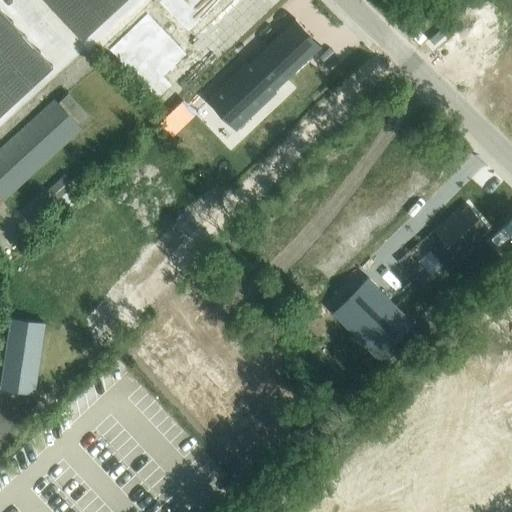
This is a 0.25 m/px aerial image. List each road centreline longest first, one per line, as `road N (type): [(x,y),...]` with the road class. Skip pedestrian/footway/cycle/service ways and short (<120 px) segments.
road 1 (residential): [(345,0),(511,162)]
road 2 (unknown): [(0,493),(107,389)]
